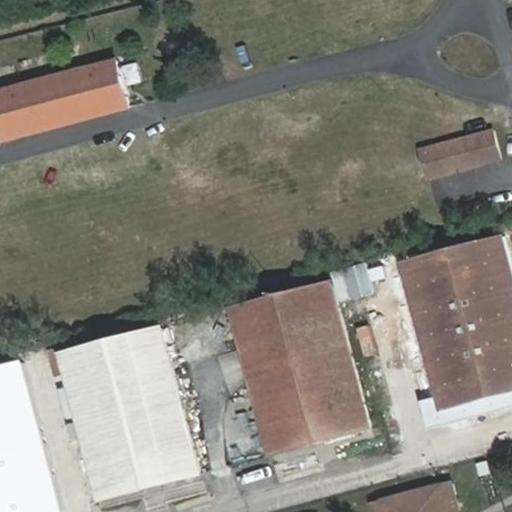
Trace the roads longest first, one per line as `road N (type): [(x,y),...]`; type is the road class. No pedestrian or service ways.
road 1 (residential): [(431,54),(0,168)]
road 2 (residential): [(431,54),(440,72),(468,86),(491,80),(507,63),(510,38),(501,18),(458,7)]
